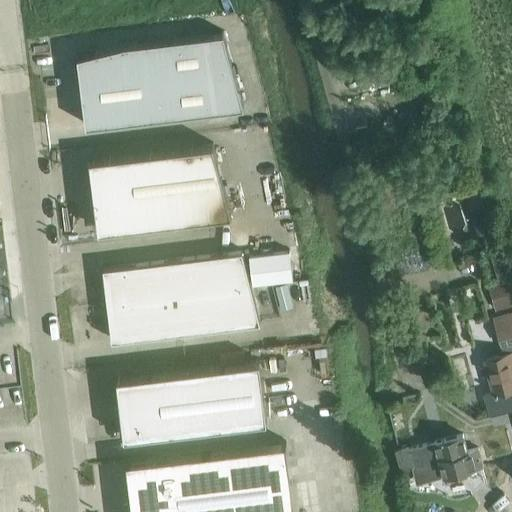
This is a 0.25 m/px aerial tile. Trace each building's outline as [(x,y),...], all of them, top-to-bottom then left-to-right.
[(244,104),(223,30),(124,42),(77,54),(86,123),(244,104)] [(231,212),(213,141),(90,156),(98,228),(231,212)] [(487,191),(481,192),(475,176),(462,180),(471,208),(484,204),(483,198),(488,197),(487,191)] [(485,208),(491,226),(504,222),(498,203),(485,208)] [(471,211),(478,234),(490,230),(483,208),(471,211)] [(0,266),(11,266),(11,224),(0,223),(0,266)] [(112,338),(260,320),(241,249),(103,265),(112,338)] [(290,249),(249,253),(252,281),(293,277),(290,249)] [(496,277),(508,273),(501,249),(489,252),(496,277)] [(496,308),(511,303),(511,288),(509,277),(488,283),(496,308)] [(288,282),(275,285),(281,308),(294,305),(288,282)] [(511,311),(493,317),(503,352),(485,357),(493,390),(483,393),(489,414),(511,408),(511,311)] [(333,333),(290,337),(295,395),(339,390),(333,333)] [(124,435),(266,417),(259,358),(117,375),(124,435)] [(400,467),(401,466),(412,464),(467,449),(462,432),(408,446),(407,442),(394,446),(400,467)] [(132,511),(294,511),(286,439),(126,459),(132,511)] [(428,478),(444,473),(446,479),(466,474),(464,468),(482,464),(478,446),(467,449),(412,464),(417,481),(428,478)]
